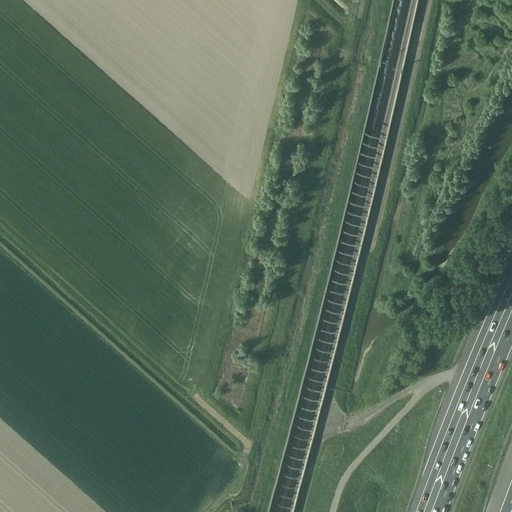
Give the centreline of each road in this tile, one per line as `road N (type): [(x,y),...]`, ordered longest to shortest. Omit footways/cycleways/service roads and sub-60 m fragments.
road 1 (track): [(370,415),(379,367),(460,278),(511,175)]
road 2 (motorway): [(511,287),(420,511)]
road 3 (motorway): [(511,329),(439,511)]
road 4 (track): [(229,511),(246,447),(197,398)]
